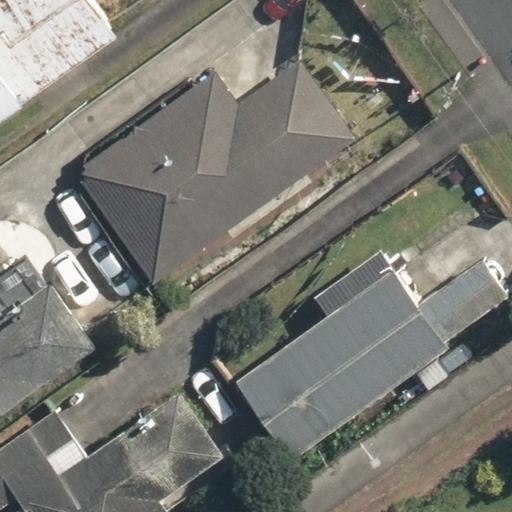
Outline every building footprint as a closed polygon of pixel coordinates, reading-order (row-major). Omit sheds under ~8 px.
[(107,0),(0,0),(0,117),(126,25),(107,0)] [(366,129),(305,50),(247,94),(221,59),(79,167),(166,282),(366,129)] [(464,337),(406,256),(247,368),(306,450),(464,337)] [(0,418),(120,331),(76,270),(25,307),(0,271),(0,418)] [(236,453),(192,386),(99,447),(88,431),(63,447),(43,417),(0,444),(0,511),(188,511),(176,492),(236,453)]
